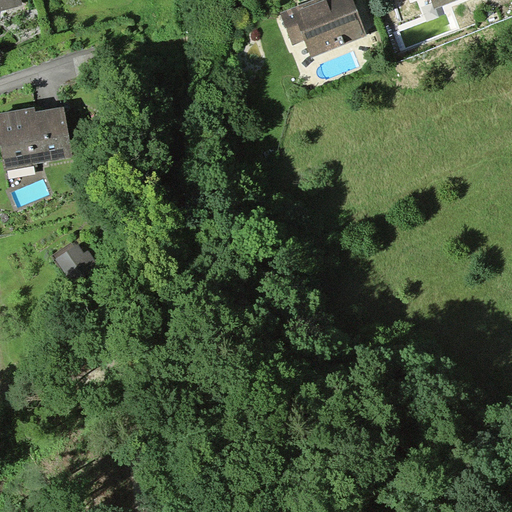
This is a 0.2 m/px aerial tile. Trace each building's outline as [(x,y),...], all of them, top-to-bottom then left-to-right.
[(16,0),(0,0),(0,9),(18,5),(16,0)] [(355,0),(326,0),(295,12),(312,56),(369,35),(355,0)] [(425,0),(430,12),(460,0),(425,0)] [(55,104),(0,114),(0,172),(0,173),(66,161),(55,104)] [(78,243),(55,257),(70,281),(93,267),(78,243)]
